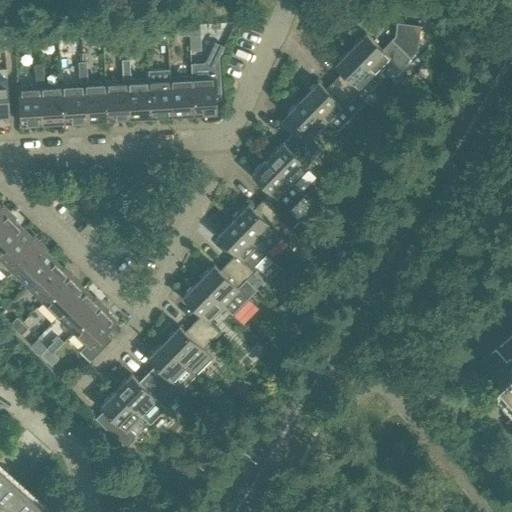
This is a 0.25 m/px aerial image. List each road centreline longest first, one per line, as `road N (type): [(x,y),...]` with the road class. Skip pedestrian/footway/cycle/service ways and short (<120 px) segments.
road 1 (secondary): [(236,511),(511,58)]
road 2 (residential): [(0,154),(226,140),(287,0)]
